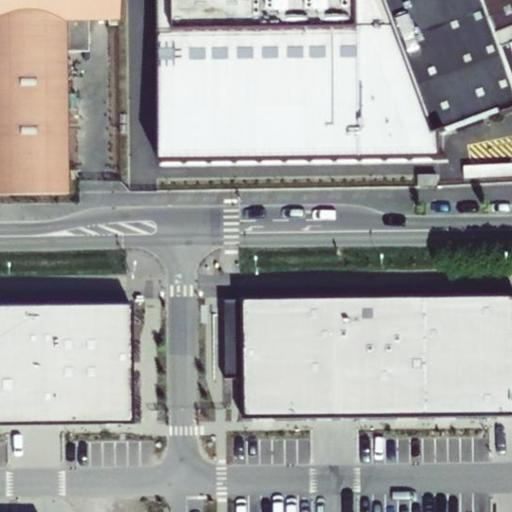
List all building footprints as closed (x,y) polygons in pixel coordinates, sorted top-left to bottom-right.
[(58,17),(88,17),(87,0),(0,0),(0,191),(36,191),(35,49),(58,49),(58,17)] [(439,124),(392,0),(151,0),(155,156),(437,153),(439,124)] [(511,0),(392,0),(439,124),(505,103),(506,106),(511,103),(511,0)] [(414,176),(414,185),(433,185),(433,176),(414,176)] [(511,298),(225,301),(226,376),(246,376),(246,422),(511,420),(511,298)] [(132,410),(130,303),(0,305),(0,425),(132,425),(132,410)]
